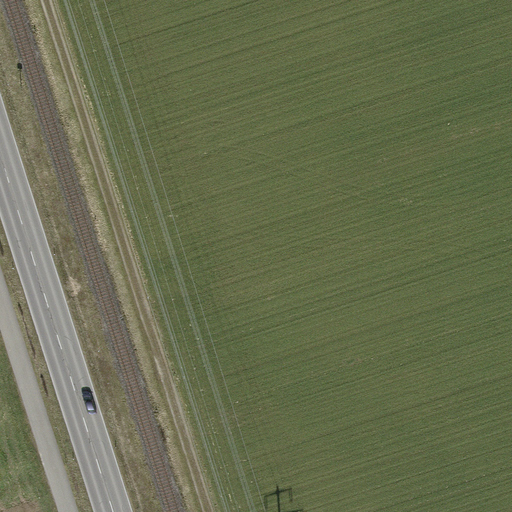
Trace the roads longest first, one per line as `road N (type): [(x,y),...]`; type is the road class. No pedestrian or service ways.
road 1 (track): [(47,0),(210,511)]
road 2 (secondary): [(0,151),(114,511)]
road 3 (track): [(69,511),(0,294)]
